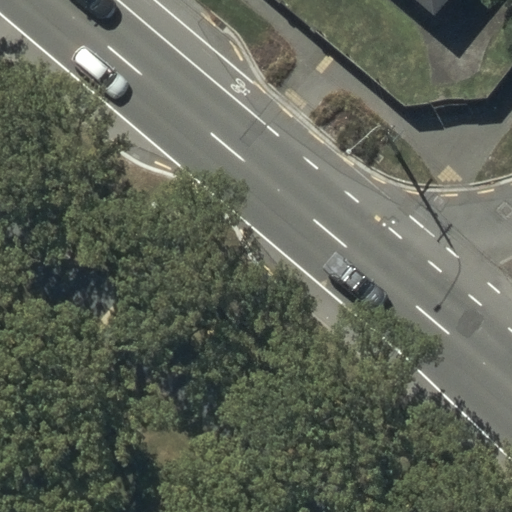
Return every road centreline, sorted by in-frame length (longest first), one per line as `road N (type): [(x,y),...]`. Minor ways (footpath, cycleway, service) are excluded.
road 1 (secondary): [(52,0),(333,237)]
road 2 (secondary): [(333,237),(511,386)]
road 3 (residential): [(333,237),(455,231),(511,210)]
